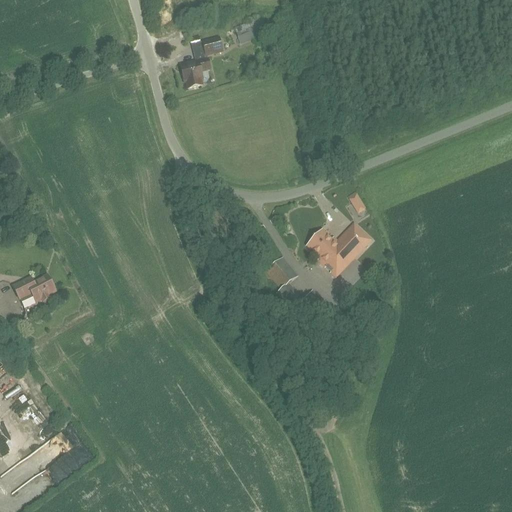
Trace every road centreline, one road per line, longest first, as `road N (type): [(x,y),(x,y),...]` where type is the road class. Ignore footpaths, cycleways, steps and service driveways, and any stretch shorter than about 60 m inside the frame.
road 1 (unclassified): [(511,107),(313,188),(245,196),(200,178),(176,152),(148,53)]
road 2 (track): [(182,160),(182,208),(206,269),(333,463),(345,511)]
road 3 (unclassified): [(0,104),(148,53)]
